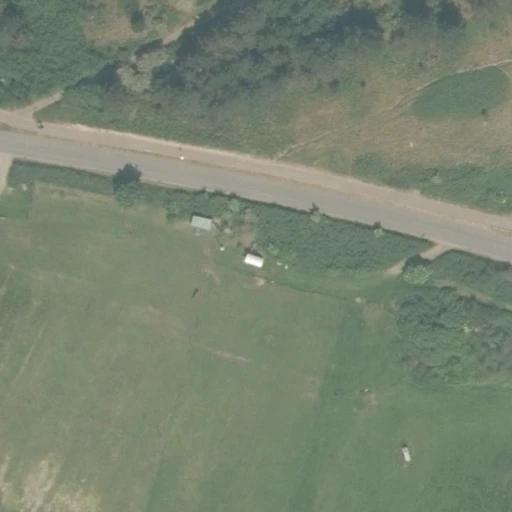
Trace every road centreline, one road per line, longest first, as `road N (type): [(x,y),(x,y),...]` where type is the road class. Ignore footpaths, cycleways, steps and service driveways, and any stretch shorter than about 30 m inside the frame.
road 1 (unclassified): [(0,144),(241,185),(511,254)]
road 2 (unknown): [(249,171),(365,122),(401,88),(511,57)]
